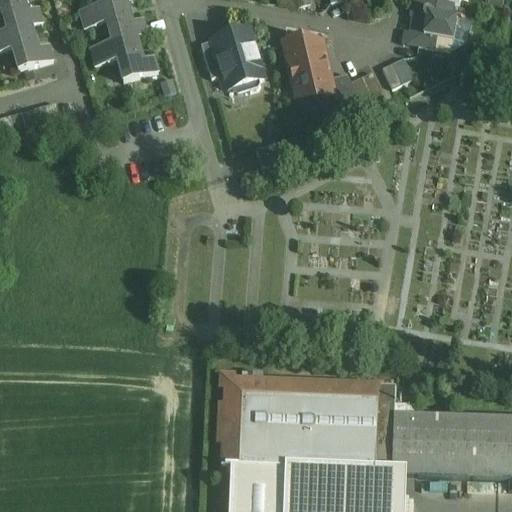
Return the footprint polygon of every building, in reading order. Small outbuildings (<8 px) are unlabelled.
[(0,0),(0,16),(2,16),(8,36),(8,37),(21,33),(17,20),(29,16),(24,0),(0,0)] [(99,0),(102,10),(115,7),(113,0),(99,0)] [(460,7),(418,0),(415,0),(409,36),(437,42),(453,44),(457,21),(452,20),(455,7),(460,8),(460,7)] [(115,7),(102,10),(80,16),(85,33),(107,27),(113,47),(113,48),(126,44),(122,31),(134,27),(127,4),(127,3),(115,7)] [(29,16),(17,20),(21,33),(33,30),(33,31),(43,28),(39,13),(29,16)] [(134,27),(122,31),(126,44),(138,41),(138,42),(148,39),(144,25),(134,27)] [(21,33),(8,37),(8,36),(0,38),(0,56),(13,53),(19,75),(32,71),(28,57),(40,54),(33,31),(33,30),(21,33)] [(249,33),(213,44),(223,79),(228,94),(245,89),(259,84),(264,83),(249,33)] [(437,42),(417,38),(420,42),(418,51),(435,54),(437,42)] [(126,44),(113,48),(113,47),(91,53),(95,70),(118,64),(124,86),(159,76),(155,62),(145,65),(138,42),(138,41),(126,44)] [(322,49),(304,46),(303,43),(284,47),(297,100),(307,98),(316,104),(333,100),(334,100),(330,84),(332,83),(331,82),(328,68),(327,68),(320,63),(324,57),(322,49)] [(213,45),(201,49),(212,83),(223,79),(213,45)] [(40,54),(28,57),(32,71),(54,65),(50,51),(40,54)] [(404,62),(393,67),(403,88),(413,83),(404,62)] [(393,67),(382,72),(392,93),(403,88),(393,67)] [(373,76),(362,81),(374,107),(385,102),(373,76)] [(347,78),(331,82),(332,83),(330,84),(334,100),(333,100),(337,117),(363,111),(347,78)] [(362,81),(352,86),(363,111),(363,112),(374,107),(362,81)] [(259,84),(245,89),(246,93),(250,95),(258,93),(261,89),(259,84)] [(56,107),(45,110),(51,133),(63,130),(56,107)] [(45,110),(33,114),(40,137),(51,133),(45,110)] [(33,114),(22,117),(28,140),(40,137),(33,114)] [(22,117),(10,120),(17,143),(28,140),(22,117)] [(10,120),(0,122),(0,128),(5,146),(17,143),(10,120)] [(280,147),(257,154),(262,172),(285,165),(280,147)] [(285,389),(260,388),(260,387),(256,386),(255,388),(230,387),(231,385),(226,385),(226,390),(227,390),(226,415),(225,415),(225,420),(226,420),(225,440),(224,440),(224,445),(225,445),(224,470),(223,470),(223,474),(227,475),(227,473),(235,474),(252,474),(252,476),(257,476),(257,475),(282,476),(282,477),(287,477),(287,476),(312,477),(312,478),(317,478),(317,477),(342,478),(342,479),(347,479),(347,478),(372,479),(372,480),(377,480),(377,479),(392,480),(394,421),(395,421),(396,393),(380,392),(380,391),(375,391),(375,392),(350,391),(350,390),(345,390),(345,391),(320,390),(320,389),(316,388),(315,390),(290,389),(290,388),(285,387),(285,389)] [(511,424),(395,421),(394,421),(392,480),(392,481),(409,481),(511,485),(511,424)] [(252,474),(235,474),(233,511),(407,511),(409,481),(392,481),(392,480),(377,479),(377,480),(372,480),(372,479),(347,478),(347,479),(342,479),(342,478),(317,477),(317,478),(312,478),(312,477),(287,476),(287,477),(282,477),(282,476),(257,475),(257,476),(252,476),(252,474)]
